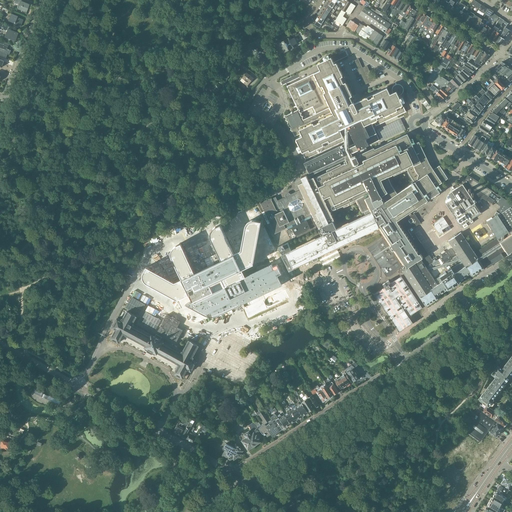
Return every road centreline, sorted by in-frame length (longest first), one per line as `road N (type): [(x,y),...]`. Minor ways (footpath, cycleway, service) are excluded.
road 1 (tertiary): [(232,474),(0,343)]
road 2 (residential): [(232,474),(403,362)]
road 3 (residential): [(511,288),(403,362)]
road 4 (residential): [(302,24),(231,56),(196,93)]
